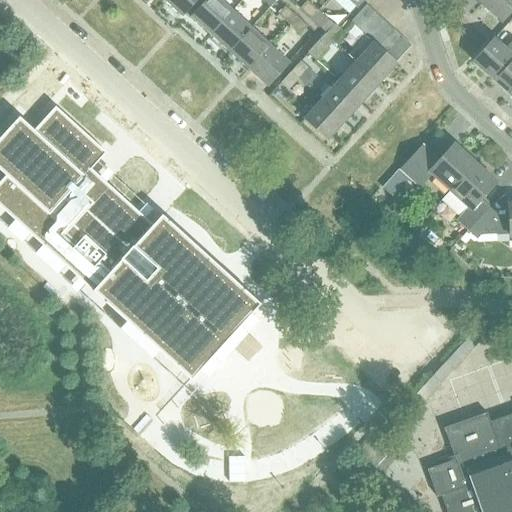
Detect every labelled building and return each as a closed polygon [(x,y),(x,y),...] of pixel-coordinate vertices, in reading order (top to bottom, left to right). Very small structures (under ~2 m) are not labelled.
[(163,0),(182,16),(196,0),(163,0)] [(207,0),(192,17),(211,34),(232,11),(219,0),(207,0)] [(511,0),(485,0),(482,5),(501,22),(511,8),(511,0)] [(300,9),(311,19),(318,11),(307,1),(300,9)] [(350,23),(358,30),(375,12),(366,4),(350,23)] [(278,13),(290,24),(296,16),(285,6),(278,13)] [(211,34),(229,51),(250,28),(232,11),(211,34)] [(318,11),(311,19),(321,28),(328,20),(318,11)] [(358,30),(364,36),(367,38),(383,20),(375,12),(358,30)] [(296,16),(290,24),(299,33),(306,26),(296,16)] [(383,20),(367,38),(376,46),(393,29),(383,20)] [(335,24),(325,34),(334,42),(343,32),(335,24)] [(229,51),(248,69),(269,45),(250,28),(229,51)] [(385,54),(402,37),(393,29),(376,46),(385,54)] [(334,42),(325,34),(308,52),(316,60),(334,42)] [(347,54),(355,62),(379,83),(396,64),(395,62),(411,46),(402,37),(385,54),(376,46),(367,38),(364,36),(347,54)] [(474,61),(493,79),(511,58),(511,41),(505,49),(494,39),(474,61)] [(269,45),(248,69),(267,86),(288,62),(269,45)] [(511,58),(493,79),(511,96),(511,94),(511,58)] [(301,61),(291,72),(299,79),(309,68),(301,61)] [(355,62),(338,81),(361,102),(379,83),(355,62)] [(299,79),(291,72),(282,83),(289,90),(299,79)] [(338,81),(322,100),(344,121),(361,102),(338,81)] [(344,121),(322,100),(304,119),(326,140),(344,121)] [(0,138),(0,137),(0,170),(6,176),(0,182),(0,207),(86,285),(191,380),(260,304),(206,256),(162,215),(152,225),(91,169),(99,161),(106,153),(81,130),(55,107),(34,131),(19,117),(0,138)] [(415,152),(399,170),(419,188),(431,175),(448,192),(474,164),(454,145),(433,168),(415,152)] [(456,221),(467,232),(483,214),(474,205),(494,182),(474,164),(448,192),(469,211),(465,215),(463,213),(456,221)] [(483,214),(467,232),(476,240),(481,235),(509,234),(509,237),(511,236),(511,204),(508,205),(508,215),(496,215),(488,208),(483,214)] [(490,412),(448,423),(458,458),(431,465),(437,488),(447,498),(450,511),(511,511),(511,413),(495,418),(490,412)]
